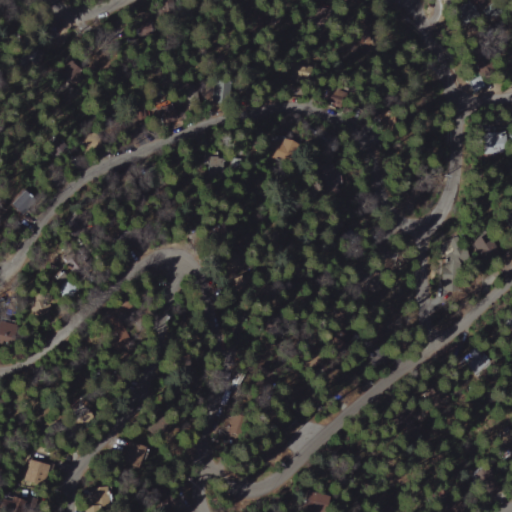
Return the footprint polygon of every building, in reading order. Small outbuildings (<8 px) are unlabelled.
[(482,134),(482,153),(503,153),(503,134),(482,134)] [(124,248),(109,232),(126,216),(141,232),(124,248)] [(71,248),(57,234),(73,218),(87,232),(71,248)] [(439,254),(452,267),(460,258),(448,245),(439,254)] [(79,282),(63,266),(73,256),(89,272),(79,282)] [(64,298),(48,280),(59,270),(75,288),(64,298)] [(81,283),(90,275),(98,284),(89,292),(81,283)] [(59,324),(45,329),(41,317),(35,320),(28,303),(47,295),(59,324)] [(118,316),(130,337),(115,345),(99,318),(115,309),(111,303),(125,296),(132,308),(118,316)] [(11,343),(3,341),(1,345),(0,344),(0,321),(1,319),(18,324),(11,343)] [(132,455),(137,456),(138,444),(116,441),(114,456),(131,459),(132,455)] [(21,479),(42,485),(48,466),(27,459),(21,479)] [(478,471),(479,488),(495,487),(495,470),(478,471)] [(105,486),(87,489),(89,503),(107,500),(105,486)] [(302,507),(326,509),(328,495),(304,492),(302,507)]
